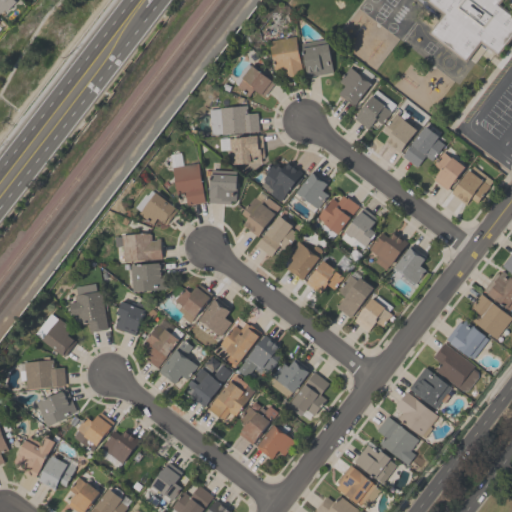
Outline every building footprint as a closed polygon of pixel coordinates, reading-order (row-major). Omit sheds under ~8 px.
[(0,0),(13,0),(0,14),(0,0)] [(497,0),(495,3),(511,17),(511,29),(496,51),(479,38),(464,57),(431,31),(446,12),(430,0),(497,0)] [(273,70),(268,40),(294,36),(301,74),(284,77),(283,69),(273,70)] [(299,43),(326,38),(332,72),(305,76),(299,43)] [(236,86),(237,84),(233,81),(247,63),(249,65),(250,64),(273,82),(263,96),(253,88),(248,95),(236,86)] [(337,80),(348,66),(370,83),(353,105),(337,93),(344,85),(337,80)] [(395,104),(390,111),(381,124),(374,119),(367,128),(353,118),(370,94),(371,95),(375,89),(395,104)] [(208,109),(218,108),(218,107),(244,105),(245,113),(256,112),(258,131),(221,134),(221,133),(210,134),(208,109)] [(383,141),(388,134),(382,129),(395,113),(416,129),(397,152),(383,141)] [(427,160),(422,156),(414,167),(399,154),(423,125),(443,142),(427,160)] [(261,134),(263,156),(260,156),(260,161),(250,162),(250,163),(234,164),(234,163),(230,163),(229,138),(232,138),(232,136),(261,134)] [(433,164),(442,151),(450,157),(451,156),(463,166),(446,189),(432,179),(434,176),(439,168),(433,164)] [(279,200),(269,193),(272,189),(268,186),(269,185),(263,181),(264,179),(263,178),(267,172),(264,170),(272,160),(282,167),(286,161),(301,172),(279,200)] [(171,166),(197,162),(204,201),(186,204),(184,194),(176,196),(171,166)] [(450,192),(467,169),(468,170),(471,165),(491,180),(488,185),(476,202),(469,198),(465,203),(450,192)] [(235,170),(234,200),(229,200),(229,203),(208,202),(209,169),(235,170)] [(327,194),(317,208),(316,208),(295,192),(312,169),(328,181),(321,190),(327,194)] [(155,191),(176,209),(165,223),(164,224),(156,218),(151,224),(137,213),(139,211),(134,207),(144,194),(146,195),(151,189),(154,192),(155,191)] [(240,213),(252,196),(254,197),(259,190),(279,206),(256,236),(241,225),(246,218),(240,213)] [(336,233),(322,223),(323,221),(316,216),(331,197),(336,201),(341,194),(343,196),(344,194),(357,204),(336,233)] [(345,231),(344,230),(360,210),(363,207),(376,217),(373,220),(374,221),(369,228),(375,232),(364,246),(351,236),(348,236),(345,233),(345,231)] [(270,255),(255,244),(278,215),(292,225),(290,228),(297,233),(288,246),(285,244),(282,248),(278,244),(270,255)] [(384,269),(373,261),(377,256),(367,248),(380,231),(387,237),(391,231),(407,242),(389,265),(388,264),(384,269)] [(161,258),(122,261),(121,245),(114,246),(113,236),(121,236),(120,234),(150,233),(151,240),(155,239),(155,238),(159,238),(161,258)] [(301,279),(285,267),(292,258),(286,254),(296,240),(318,256),(301,279)] [(424,269),(414,283),(392,267),(410,244),(425,256),(418,265),(424,269)] [(511,273),(501,265),(511,250),(511,273)] [(326,284),(318,294),(304,283),(322,260),(335,269),(334,270),(342,276),(332,288),(326,284)] [(131,291),(129,264),(162,261),(165,288),(131,291)] [(511,311),(510,309),(509,310),(487,294),(488,292),(484,289),(496,273),(498,275),(501,270),(511,278),(511,311)] [(336,290),(348,273),(356,280),(358,276),(372,287),(349,317),(335,307),(344,296),(336,290)] [(87,322),(78,324),(77,313),(70,314),(67,302),(74,301),(73,295),(76,294),(74,286),(94,283),(95,291),(99,290),(106,328),(88,331),(87,322)] [(209,294),(189,319),(170,303),(183,287),(189,292),(196,283),(209,294)] [(495,338),(471,320),(476,314),(468,308),(479,293),(511,317),(495,338)] [(231,308),(224,317),(230,322),(220,335),(198,319),(215,296),(231,308)] [(353,320),(370,297),(383,307),(383,308),(390,314),(381,326),(375,321),(367,331),(353,320)] [(119,300),(129,303),(129,302),(135,304),(135,302),(144,305),(134,334),(114,327),(118,314),(115,313),(119,300)] [(66,335),(74,341),(63,356),(41,339),(41,338),(34,333),(49,313),(56,318),(57,317),(71,328),(66,335)] [(156,367),(141,356),(148,347),(142,342),(162,318),(174,327),(174,326),(183,333),(156,367)] [(487,339),(472,358),(468,356),(467,356),(444,338),(458,321),(460,322),(464,318),(484,335),(483,336),(487,339)] [(235,365),(226,358),(229,354),(224,350),(225,348),(219,344),(234,324),(239,328),(245,321),(249,324),(249,323),(260,332),(235,365)] [(256,364),(246,377),(236,369),(264,334),(278,346),(272,353),(278,358),(266,373),(256,364)] [(173,384),(157,371),(183,339),(191,346),(184,355),(196,365),(185,378),(180,375),(173,384)] [(462,389),(461,391),(434,369),(439,363),(431,356),(443,341),(474,365),(472,367),(477,371),(476,372),(477,376),(466,389),(462,389)] [(25,388),(23,362),(41,360),(41,356),(48,355),(48,359),(51,359),(52,367),(63,366),(64,385),(25,388)] [(309,369),(292,392),(270,375),(281,361),(288,366),(294,357),(309,369)] [(189,394),(193,389),(186,384),(200,367),(211,376),(221,364),(230,372),(203,406),(189,394)] [(407,387),(424,366),(451,387),(434,408),(407,387)] [(311,413),(307,419),(300,413),(299,415),(286,406),(312,371),(327,383),(319,394),(325,398),(313,415),(311,413)] [(253,390),(233,416),(232,415),(226,422),(207,408),(228,379),(229,380),(233,374),(247,384),(246,385),(253,390)] [(76,411),(65,415),(66,417),(46,426),(34,402),(65,388),(76,411)] [(436,415),(428,425),(431,427),(423,437),(420,435),(419,436),(396,417),(401,412),(393,406),(406,390),(436,415)] [(238,418),(247,405),(255,411),(259,406),(264,409),(267,404),(276,411),(251,444),(237,433),(240,430),(239,429),(244,422),(238,418)] [(95,445),(89,440),(84,446),(72,436),(77,430),(75,428),(85,416),(91,420),(99,411),(113,422),(107,429),(108,430),(104,435),(103,434),(95,445)] [(375,429),(386,415),(417,439),(409,450),(414,454),(406,464),(378,442),(383,435),(375,429)] [(282,454),(277,450),(271,458),(255,446),(272,424),(293,440),(282,454)] [(119,434),(124,428),(139,440),(121,463),(100,446),(113,430),(119,434)] [(44,434),(55,441),(35,477),(25,472),(27,468),(14,461),(29,435),(40,442),(44,434)] [(353,461),(366,444),(377,452),(379,450),(389,457),(388,459),(395,464),(381,483),(353,461)] [(51,454),(75,468),(65,486),(58,482),(55,489),(37,479),(51,454)] [(152,470),(145,457),(130,465),(137,478),(152,470)] [(181,472),(173,482),(180,487),(171,499),(169,498),(168,499),(149,484),(168,461),(181,472)] [(380,488),(370,501),(372,502),(367,509),(361,504),(359,506),(335,487),(338,483),(335,481),(349,464),(380,488)] [(74,511),(85,511),(100,492),(87,482),(85,482),(78,477),(69,489),(75,493),(66,506),(74,511)] [(200,511),(176,511),(170,507),(182,491),(189,496),(198,484),(213,496),(200,511)] [(88,511),(108,487),(122,498),(119,502),(126,507),(122,511),(88,511)] [(332,501),(337,495),(360,511),(316,511),(314,510),(325,496),(332,501)] [(227,511),(204,511),(215,499),(229,510),(227,511)]
